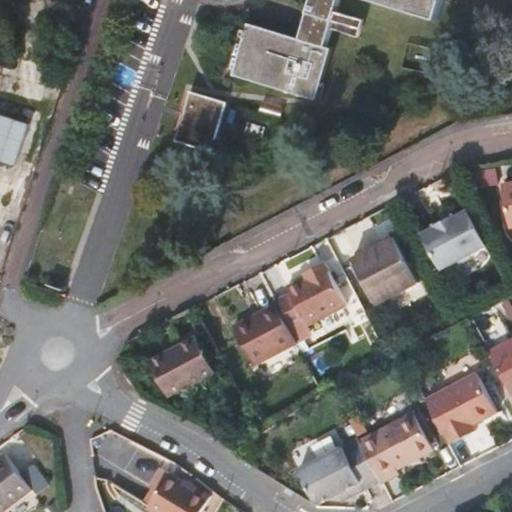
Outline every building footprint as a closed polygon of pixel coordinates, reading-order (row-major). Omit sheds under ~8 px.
[(293,0),(279,51),(228,36),(212,87),(295,112),(311,60),(303,58),(320,3),(414,32),(423,0),(293,0)] [(229,100),(193,90),(178,138),(214,149),(229,100)] [(33,124),(0,112),(0,160),(18,167),(33,124)] [(489,247),(471,211),(457,219),(456,216),(436,226),(438,228),(424,235),(442,271),(489,247)] [(420,286),(396,238),(354,260),(379,307),(420,286)] [(352,303),(330,261),(306,274),(308,278),(288,288),(292,295),(276,303),(277,305),(290,330),(305,321),(308,326),(352,303)] [(38,281),(31,279),(24,282),(22,289),(25,297),(32,298),(39,295),(41,288),(38,281)] [(290,330),(277,305),(235,327),(255,366),(298,344),(290,330)] [(216,372),(197,338),(151,363),(170,398),(216,372)] [(511,342),(494,352),(511,389),(511,342)] [(481,374),(430,400),(453,445),(480,431),(477,425),(501,413),(481,374)] [(383,480),(385,484),(402,476),(400,471),(436,451),(417,414),(364,442),(378,470),(383,480)] [(367,481),(370,487),(383,480),(378,470),(364,442),(363,440),(305,471),(324,504),(341,495),(367,481)] [(7,511),(36,491),(9,457),(0,464),(0,511),(7,511)] [(197,490),(187,484),(173,475),(152,507),(159,511),(203,511),(214,495),(200,486),(197,490)] [(190,479),(187,484),(197,490),(200,486),(190,479)] [(344,501),(370,487),(367,481),(341,495),(344,501)] [(53,511),(67,511),(68,511),(60,501),(51,509),(53,511)]
